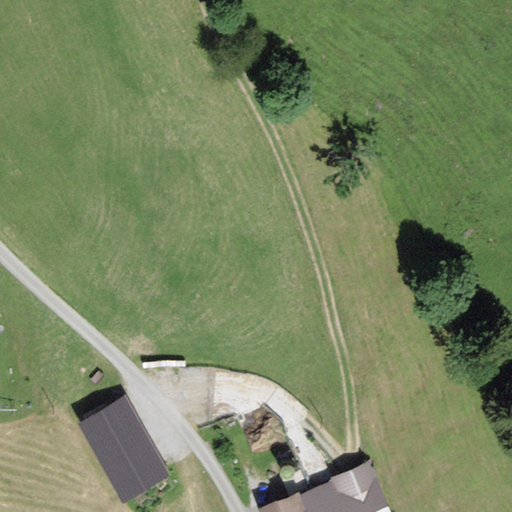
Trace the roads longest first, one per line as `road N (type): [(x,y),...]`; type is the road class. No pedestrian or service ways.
road 1 (track): [(203,0),(281,156),(343,360),(350,460),(305,418)]
road 2 (residential): [(0,252),(156,396),(209,461),(237,511)]
